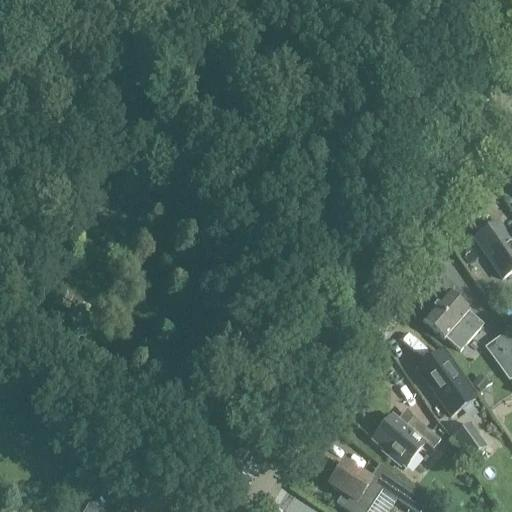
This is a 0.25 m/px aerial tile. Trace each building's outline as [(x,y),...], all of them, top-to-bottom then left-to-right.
[(511,239),(509,242),(498,226),(474,243),(502,283),(511,276),(511,239)] [(447,297),(444,300),(442,297),(432,308),(435,310),(422,325),(443,344),(445,342),(460,355),(482,329),(467,316),(468,316),(447,297)] [(485,352),(509,385),(511,382),(511,347),(505,338),(485,352)] [(473,401),(440,356),(416,373),(441,408),(453,400),(460,410),(473,401)] [(4,402),(0,407),(0,421),(4,425),(15,410),(4,402)] [(458,427),(491,479),(510,468),(476,415),(458,427)] [(401,469),(405,471),(425,446),(433,452),(440,444),(412,421),(405,429),(393,419),(372,444),(384,454),(383,455),(400,470),(401,469)] [(329,489),(342,497),(335,508),(342,511),(370,511),(382,494),(370,486),(371,485),(369,483),(344,466),(329,489)] [(382,494),(408,511),(423,511),(427,508),(379,468),(369,483),(371,485),(370,486),(382,494)]
